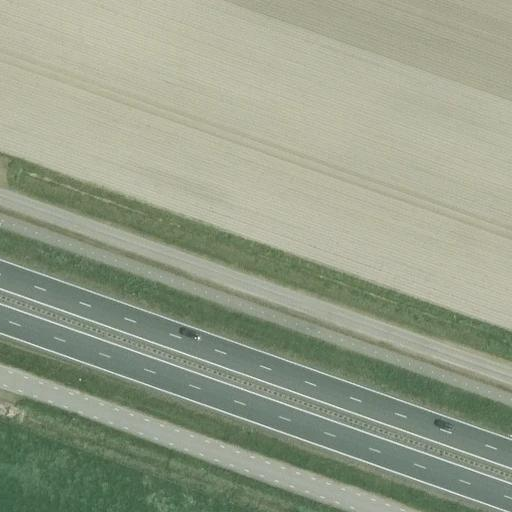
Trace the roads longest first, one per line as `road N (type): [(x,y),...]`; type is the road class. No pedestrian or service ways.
road 1 (trunk): [(511,450),(0,268)]
road 2 (trunk): [(0,318),(511,499)]
road 3 (unclassified): [(511,376),(0,196)]
road 4 (unclassified): [(0,383),(372,511)]
